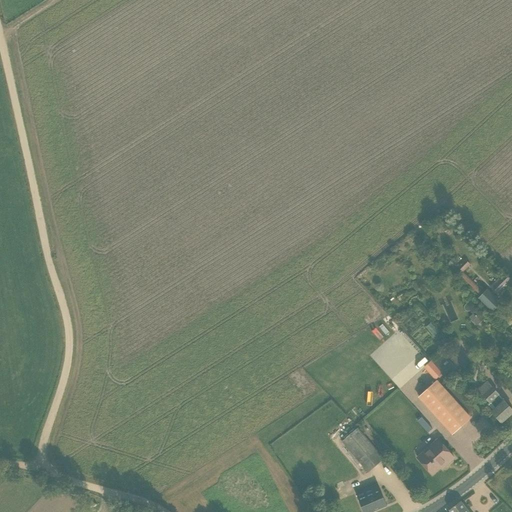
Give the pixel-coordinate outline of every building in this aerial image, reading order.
[(453,269),(458,263),(453,258),(448,264),(453,269)] [(482,290),(463,272),(470,264),(467,261),(456,272),(479,294),(482,290)] [(491,287),(498,293),(511,280),(507,276),(500,282),(498,280),(491,287)] [(493,311),(501,303),(487,290),(479,298),(493,311)] [(486,318),(481,313),(478,309),(470,317),(473,320),(477,325),(486,318)] [(451,355),(457,366),(466,360),(459,350),(451,355)] [(434,363),(450,379),(459,370),(444,354),(434,363)] [(432,361),(424,368),(435,380),(443,373),(432,361)] [(419,397),(453,434),(470,418),(437,381),(419,397)] [(486,405),(492,412),(501,423),(511,413),(511,409),(504,401),(498,394),(492,387),(483,395),(489,402),(486,405)] [(368,473),(372,469),(384,459),(358,428),(350,435),(342,441),(358,461),(368,473)] [(455,458),(437,438),(417,457),(432,474),(445,462),(447,465),(455,458)] [(357,493),(356,493),(359,499),(358,499),(364,511),(370,511),(387,505),(380,489),(378,484),(371,487),(373,492),(359,498),(357,493)] [(450,510),(449,511),(450,511),(468,511),(461,502),(450,510)]
